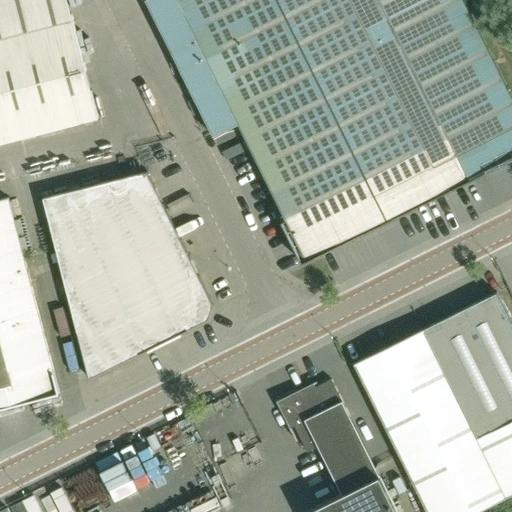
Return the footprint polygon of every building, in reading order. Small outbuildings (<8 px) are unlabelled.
[(68,0),(0,0),(0,141),(98,116),(68,0)] [(147,0),(168,41),(214,134),(238,122),(243,132),(247,140),(251,148),(285,219),(281,220),(303,263),(344,242),(342,238),(471,175),(461,155),(511,129),(511,96),(464,0),(147,0)] [(208,318),(213,304),(147,171),(43,197),(89,377),(208,318)] [(0,407),(59,392),(8,197),(0,199),(0,407)] [(428,511),(474,511),(511,493),(511,322),(496,291),(354,362),(428,511)] [(380,475),(367,449),(332,378),(306,391),(304,387),(277,400),(290,427),(294,425),(307,450),(318,445),(330,468),(342,493),(380,475)] [(398,511),(380,475),(342,493),(307,511),(398,511)]
